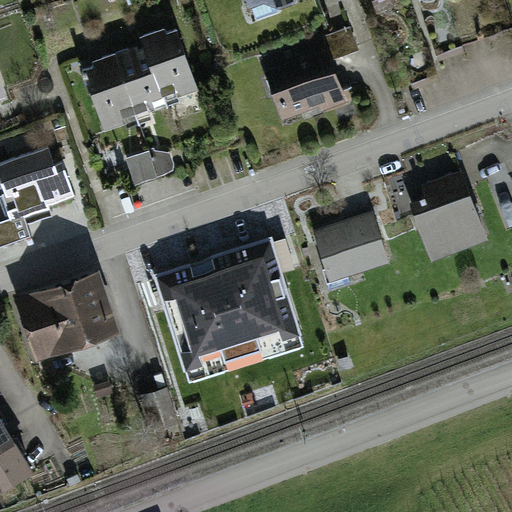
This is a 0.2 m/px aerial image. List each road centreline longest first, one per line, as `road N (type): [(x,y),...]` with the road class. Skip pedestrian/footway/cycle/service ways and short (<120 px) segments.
road 1 (residential): [(511,101),(0,288)]
road 2 (residential): [(511,376),(158,511)]
